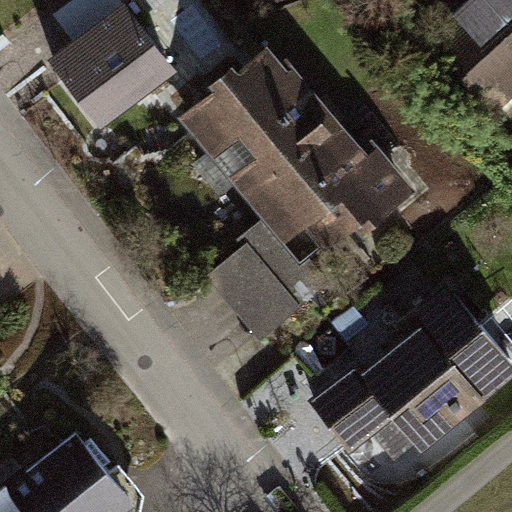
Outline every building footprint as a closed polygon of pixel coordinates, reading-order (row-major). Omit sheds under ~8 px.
[(117,0),(72,34),(48,53),(102,124),(179,66),(128,0),(117,0)] [(66,0),(53,10),(72,34),(117,0),(66,0)] [(511,0),(463,0),(428,32),(497,111),(511,97),(511,0)] [(214,86),(180,112),(263,214),(301,261),(314,251),(322,244),(325,248),(356,224),(362,232),(420,186),(375,129),(365,137),(290,43),(282,49),(266,29),(206,76),(214,86)] [(245,241),(206,272),(260,340),(336,280),(314,251),(301,261),(263,214),(238,233),(245,241)] [(362,353),(311,396),(354,448),(373,432),(395,458),(418,439),(423,444),(511,368),(511,352),(448,277),(400,318),(409,329),(369,362),(362,353)] [(0,511),(141,511),(145,494),(117,461),(110,467),(78,427),(28,468),(22,460),(0,478),(0,511)]
